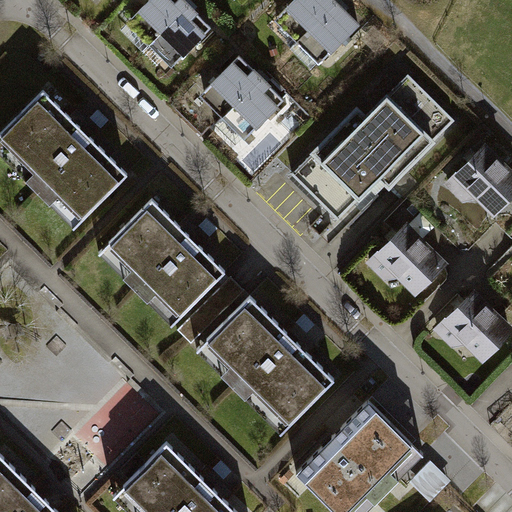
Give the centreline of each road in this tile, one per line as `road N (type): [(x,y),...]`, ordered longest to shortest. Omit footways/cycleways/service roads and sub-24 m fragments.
road 1 (residential): [(382,356),(22,0)]
road 2 (residential): [(375,0),(511,134)]
road 3 (residential): [(511,482),(382,356)]
road 4 (residential): [(488,250),(382,356)]
